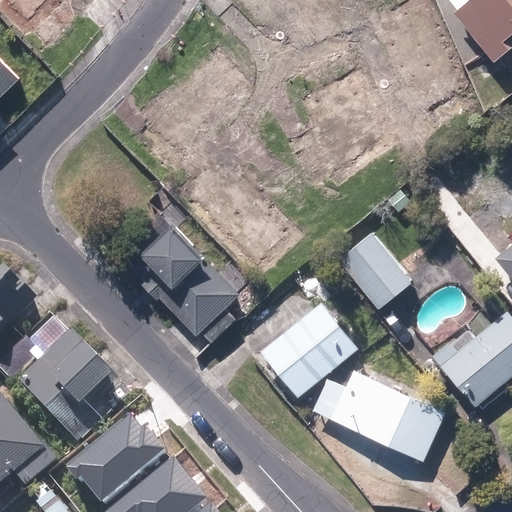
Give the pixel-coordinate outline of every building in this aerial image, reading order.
[(72,0),(3,0),(52,49),(87,15),(72,0)] [(267,0),(280,26),(286,23),(294,39),(344,15),(337,0),(267,0)] [(475,90),(440,0),(419,0),(377,17),(384,37),(379,39),(388,62),(395,59),(407,91),(419,86),(428,109),(475,90)] [(511,0),(468,0),(456,10),(500,62),(511,51),(511,0)] [(0,93),(22,72),(0,48),(0,93)] [(159,94),(165,100),(131,132),(164,168),(253,85),(220,49),(177,88),(172,82),(159,94)] [(325,119),(286,139),(311,185),(330,175),(333,179),(396,146),(357,74),(313,97),(325,119)] [(219,150),(179,189),(258,270),(298,231),(219,150)] [(491,194),(470,151),(429,171),(450,214),(491,194)] [(178,283),(164,295),(200,334),(205,330),(214,340),(239,317),(230,306),(244,293),(178,221),(147,250),(178,283)] [(377,229),(343,256),(384,307),(417,280),(377,229)] [(511,244),(500,254),(511,270),(511,244)] [(0,336),(41,297),(0,253),(0,336)] [(264,346),(299,394),(365,347),(330,298),(264,346)] [(437,352),(477,404),(511,376),(511,307),(477,335),(470,327),(437,352)] [(79,328),(24,378),(82,442),(137,391),(79,328)] [(15,380),(46,351),(31,336),(0,365),(15,380)] [(350,386),(331,378),(317,408),(428,459),(451,408),(359,365),(350,386)] [(0,489),(20,473),(31,486),(63,459),(49,443),(4,390),(0,394),(0,489)] [(132,414),(66,467),(75,478),(79,475),(100,501),(165,449),(148,428),(144,430),(132,414)] [(173,456),(107,511),(108,511),(187,511),(207,496),(173,456)] [(74,511),(47,479),(31,493),(47,511),(74,511)] [(219,511),(211,502),(199,511),(219,511)]
